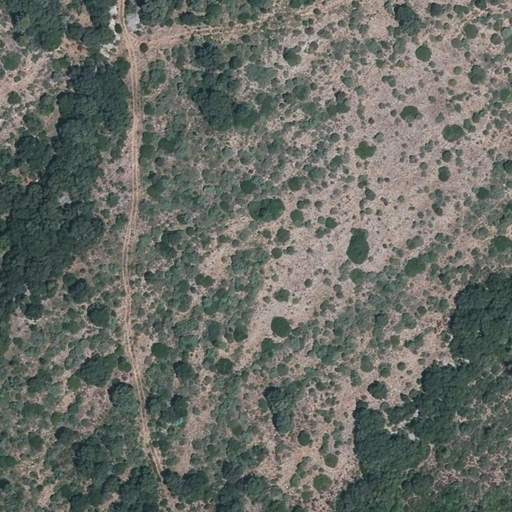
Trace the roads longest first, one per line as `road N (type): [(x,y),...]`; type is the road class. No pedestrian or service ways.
road 1 (track): [(120,0),(135,82),(128,325),(170,511)]
road 2 (track): [(127,45),(317,15),(347,0)]
